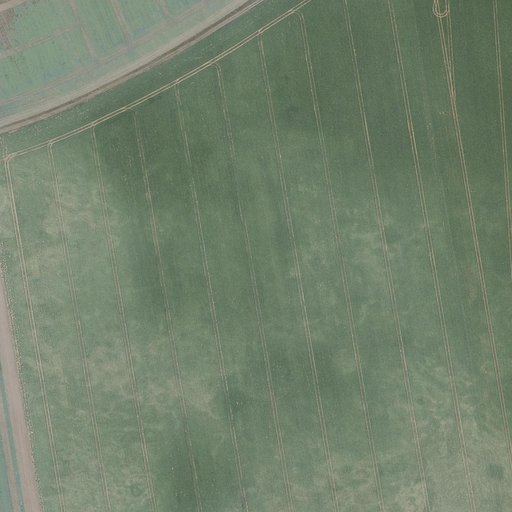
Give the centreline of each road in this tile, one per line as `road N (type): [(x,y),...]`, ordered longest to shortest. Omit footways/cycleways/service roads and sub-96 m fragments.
road 1 (primary): [(363,0),(391,274),(441,511)]
road 2 (track): [(257,0),(86,96),(0,129)]
